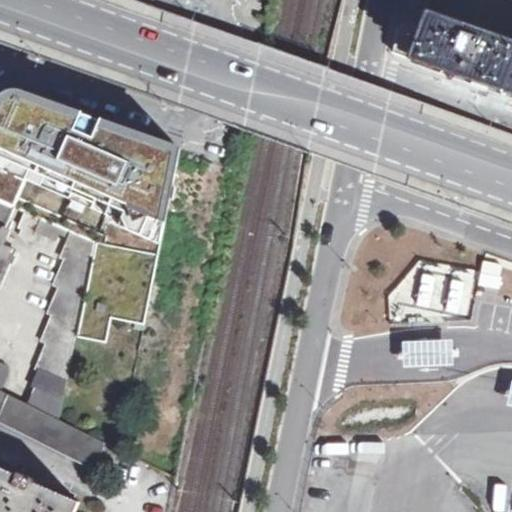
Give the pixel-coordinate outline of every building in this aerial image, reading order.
[(511,94),(511,42),(422,10),(398,28),(394,53),(511,94)] [(0,200),(16,208),(41,218),(98,243),(76,338),(106,343),(112,318),(145,326),(181,150),(163,144),(23,93),(10,95),(1,103),(0,104),(0,200)] [(16,208),(0,200),(0,294),(19,251),(6,245),(14,230),(8,227),(16,208)] [(60,420),(76,338),(98,243),(41,218),(36,232),(57,242),(60,236),(68,240),(61,258),(65,259),(54,286),(59,287),(49,314),(52,315),(42,342),(46,344),(36,369),(40,370),(32,387),(36,389),(29,404),(60,420)] [(511,304),(457,296),(464,256),(381,243),(376,276),(346,271),(339,317),(511,343),(511,304)] [(0,388),(3,390),(13,367),(0,361),(0,388)] [(0,422),(80,461),(94,469),(95,470),(106,443),(68,424),(60,420),(29,404),(3,390),(0,388),(0,422)] [(0,511),(76,511),(80,502),(34,482),(35,479),(20,473),(19,475),(0,467),(0,511)]
